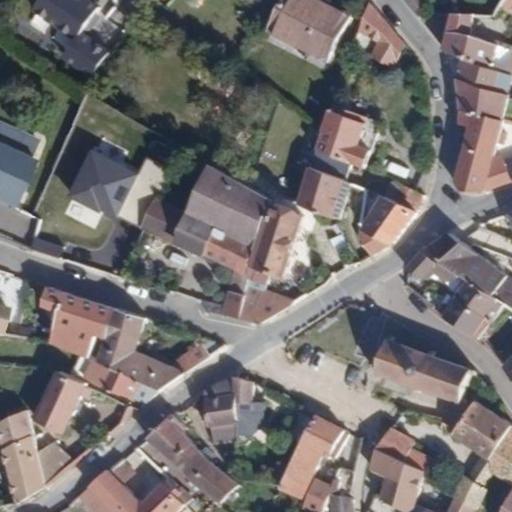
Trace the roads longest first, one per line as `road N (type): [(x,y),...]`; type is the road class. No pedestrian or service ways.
road 1 (residential): [(277,336),(88,295),(0,265)]
road 2 (residential): [(38,511),(186,391),(251,352)]
road 3 (residential): [(446,217),(451,83),(382,0)]
road 4 (residential): [(251,352),(378,420),(363,511)]
road 5 (residential): [(368,280),(468,354),(511,410)]
